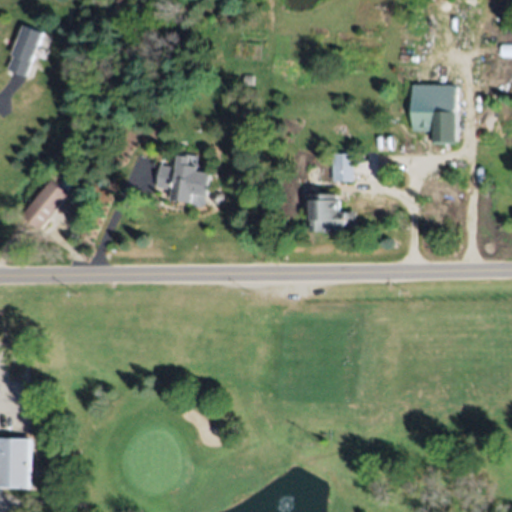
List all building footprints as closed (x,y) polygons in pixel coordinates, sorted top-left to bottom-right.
[(44,32),(27,76),(8,68),(25,25),(44,32)] [(511,57),(511,44),(501,44),(501,57),(511,57)] [(253,75),(253,86),(244,87),(243,76),(253,75)] [(415,83),(460,84),(459,142),(434,141),(435,132),(414,131),(415,83)] [(334,153),(355,153),(355,182),(334,182),(334,153)] [(209,195),(192,194),(192,201),(170,200),(171,189),(159,188),(161,164),(178,166),(179,154),(192,155),(191,164),(199,165),(199,172),(210,173),(209,195)] [(52,179),(69,193),(40,229),(23,214),(52,179)] [(358,227),(356,227),(356,232),(313,232),(313,194),(343,194),(342,210),(358,210),(358,227)] [(0,438),(36,438),(35,488),(0,487),(0,438)]
